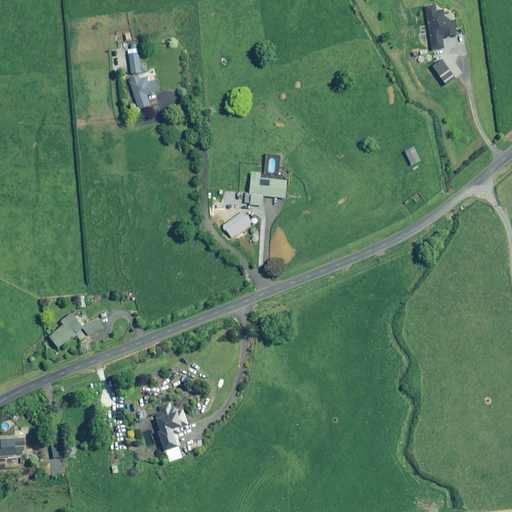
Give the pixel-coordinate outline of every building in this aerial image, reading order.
[(436,11),(435,6),(425,7),(432,51),(444,49),(442,38),(456,36),(454,20),(450,21),(444,16),(443,10),(436,11)] [(141,72),(138,53),(128,54),(131,74),(141,72)] [(140,79),(139,76),(129,79),(138,109),(150,105),(147,96),(160,92),(156,80),(149,82),(147,77),(140,79)] [(420,161),(414,147),(405,151),(411,165),(420,161)] [(245,193),(244,203),(250,204),(250,205),(262,206),(263,196),(286,198),(287,180),(260,179),(261,174),(250,173),(249,193),(245,193)] [(244,217),(245,217),(246,217),(247,217),(248,216),(248,215),(249,215),(249,214),(249,213),(249,212),(249,211),(248,210),(247,209),(246,209),(245,208),(244,208),(244,209),(243,209),(242,209),(242,210),(241,210),(241,211),(240,212),(240,213),(240,214),(241,215),(241,216),(242,216),(243,217),(244,217)] [(250,216),(253,217),(251,223),(256,225),(258,219),(259,219),(261,215),(252,211),(250,216)] [(58,348),(75,335),(80,342),(87,336),(81,329),(83,328),(71,313),(61,321),(63,324),(49,337),(58,348)] [(102,329),(97,319),(83,327),(88,336),(102,329)] [(171,408),(169,403),(159,407),(161,412),(155,414),(158,424),(156,425),(168,462),(183,458),(175,434),(180,433),(178,427),(187,424),(182,409),(177,411),(175,406),(171,408)] [(20,438),(20,436),(0,437),(0,456),(23,455),(22,446),(24,446),(24,438),(20,438)]
